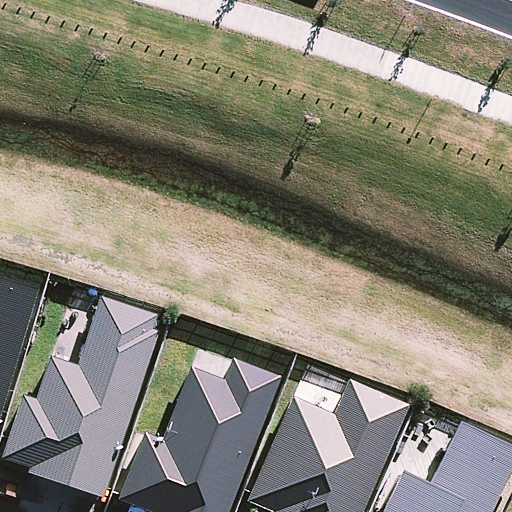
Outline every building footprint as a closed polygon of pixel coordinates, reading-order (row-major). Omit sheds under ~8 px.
[(0,405),(36,285),(0,273),(0,405)] [(99,292),(77,360),(50,351),(36,394),(23,390),(1,457),(102,490),(161,312),(99,292)] [(221,376),(190,363),(159,436),(144,430),(116,496),(153,511),(221,511),(279,377),(230,355),(221,376)] [(329,410),(290,394),(244,500),(272,511),(355,511),(403,402),(344,376),(329,410)] [(492,511),(511,469),(511,443),(454,416),(425,478),(397,464),(374,511),(492,511)]
